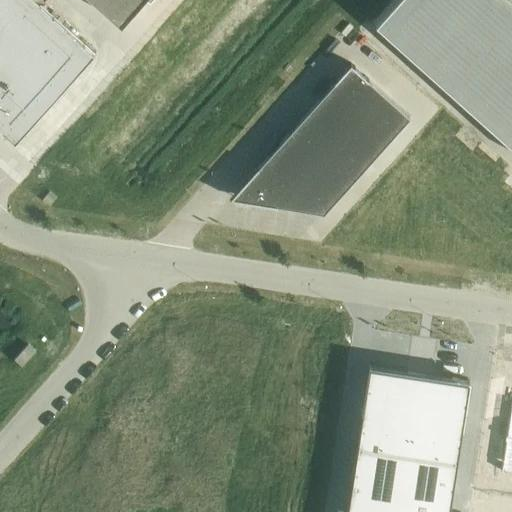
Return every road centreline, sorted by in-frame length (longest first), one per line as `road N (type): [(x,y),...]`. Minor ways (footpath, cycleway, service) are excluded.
road 1 (unclassified): [(511,314),(168,263)]
road 2 (unclassified): [(168,263),(0,452)]
road 3 (unclassified): [(168,263),(65,247),(0,223)]
